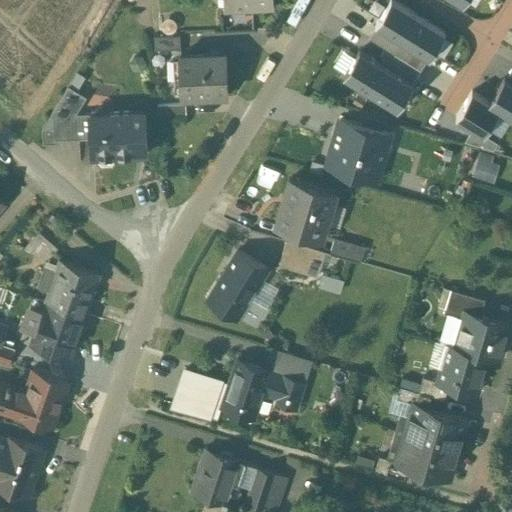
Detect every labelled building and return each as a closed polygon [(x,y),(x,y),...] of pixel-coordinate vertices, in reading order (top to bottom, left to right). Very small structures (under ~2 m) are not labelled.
[(395,50),(418,15),(394,0),(390,0),(369,33),(395,50)] [(421,67),(444,32),(418,15),(395,50),(421,67)] [(180,33),(153,34),(154,48),(181,47),(180,33)] [(344,76),(370,92),(387,65),(360,49),(344,76)] [(226,51),(179,53),(180,94),(227,92),(226,51)] [(370,92),(397,109),(414,82),(387,65),(370,92)] [(488,101),(499,108),(511,116),(511,81),(504,76),(488,101)] [(68,84),(41,126),(55,126),(56,138),(72,137),(71,109),(81,92),(68,84)] [(499,108),(488,101),(473,91),(456,117),(483,134),(499,108)] [(144,108),(89,110),(91,136),(92,153),(134,150),(134,149),(144,148),(144,150),(146,150),(144,108)] [(89,110),(76,112),(77,137),(91,136),(89,110)] [(382,131),(338,118),(325,163),(374,177),(380,157),(375,155),(382,131)] [(55,126),(41,126),(42,142),(56,141),(56,138),(55,126)] [(481,144),(472,172),(494,179),(503,151),(481,144)] [(335,191),(289,177),(288,179),(291,180),(284,205),(281,204),(275,223),(321,237),(335,191)] [(62,239),(44,223),(34,234),(52,250),(62,239)] [(364,245),(334,236),(329,252),(360,261),(364,245)] [(324,250),(286,239),(278,265),(317,276),(324,250)] [(267,268),(236,249),(206,298),(236,317),(249,297),(267,268)] [(98,271),(60,258),(56,268),(47,265),(40,285),(50,289),(47,300),(84,313),(90,295),(89,295),(98,271)] [(485,298),(451,288),(444,311),(463,316),(465,310),(480,314),(485,298)] [(274,313),(249,297),(238,314),(255,325),(261,314),(270,319),(274,313)] [(84,313),(47,300),(43,311),(32,308),(25,328),(35,331),(32,341),(69,354),(77,330),(78,330),(84,313)] [(480,314),(465,310),(463,316),(455,345),(487,355),(498,358),(508,323),(480,314)] [(17,335),(0,329),(0,345),(12,350),(17,335)] [(455,345),(448,343),(437,380),(448,383),(477,392),(487,355),(455,345)] [(0,345),(0,359),(8,362),(12,350),(0,345)] [(269,368),(236,357),(228,381),(220,405),(253,416),(261,392),(274,396),(282,374),(269,370),(269,368)] [(216,419),(220,405),(228,381),(183,366),(171,404),(216,419)] [(67,380),(31,368),(25,388),(16,411),(19,412),(52,423),(67,380)] [(303,380),(282,373),(282,374),(274,396),(273,400),(294,407),(303,380)] [(437,380),(423,376),(419,391),(431,394),(444,398),(448,383),(437,380)] [(25,388),(0,379),(0,407),(18,413),(19,412),(16,411),(25,388)] [(419,391),(399,385),(395,398),(412,403),(413,401),(428,406),(431,394),(419,391)] [(428,406),(413,401),(412,403),(409,415),(404,431),(458,447),(467,417),(428,406)] [(409,415),(400,412),(395,429),(404,431),(409,415)] [(404,431),(395,429),(390,445),(399,448),(404,431)] [(458,447),(404,431),(399,448),(396,460),(395,461),(410,465),(449,477),(458,447)] [(42,447),(6,435),(6,437),(0,434),(0,481),(28,491),(35,473),(33,472),(42,447)] [(244,461),(205,448),(191,489),(206,494),(207,492),(225,498),(230,482),(237,485),(244,461)] [(396,460),(378,454),(375,468),(407,477),(410,465),(395,461),(396,460)] [(272,511),(284,475),(256,466),(243,503),(269,511),(272,511)] [(225,498),(207,492),(206,494),(200,511),(222,511),(227,499),(225,498)]
